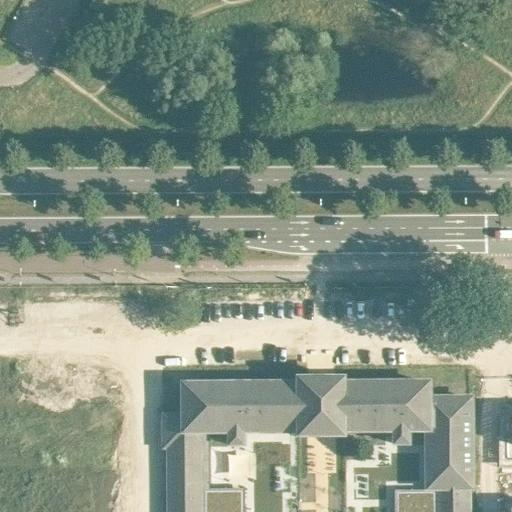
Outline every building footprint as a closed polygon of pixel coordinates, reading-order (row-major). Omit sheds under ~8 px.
[(92,0),(91,2),(88,7),(98,12),(99,9),(104,0),(92,0)] [(184,415),(163,416),(164,448),(168,448),(168,511),(244,511),(245,506),(234,506),(233,489),(210,489),(209,432),(228,431),(228,439),(229,438),(229,446),(244,445),(244,431),(246,431),(290,431),(300,431),(300,436),(311,436),(320,436),(332,436),(343,435),(343,431),(394,430),(394,444),(409,444),(409,430),(428,430),(428,490),(394,491),(394,511),(469,511),(469,488),(471,488),(471,399),(429,399),(429,383),(343,384),(343,379),(340,379),(339,379),(338,379),(337,379),(336,379),(335,379),(320,380),(307,380),(307,379),(306,379),(305,379),(304,379),(303,379),(302,379),(302,380),(299,380),(299,384),(184,385),(184,415)] [(16,417),(0,417),(0,462),(16,462),(16,417)] [(38,417),(16,417),(16,462),(38,462),(38,417)] [(60,417),(38,417),(38,462),(61,462),(60,417)] [(81,417),(60,417),(61,462),(81,462),(81,417)] [(103,417),(81,417),(81,462),(103,462),(103,417)] [(131,417),(103,417),(103,462),(132,462),(131,417)] [(113,492),(103,492),(103,506),(113,506),(113,492)] [(39,493),(31,493),(31,507),(39,507),(39,493)] [(47,493),(39,493),(39,507),(47,507),(47,493)] [(81,493),(73,493),(74,506),(82,506),(81,493)] [(90,493),(81,493),(82,506),(90,506),(90,493)]
